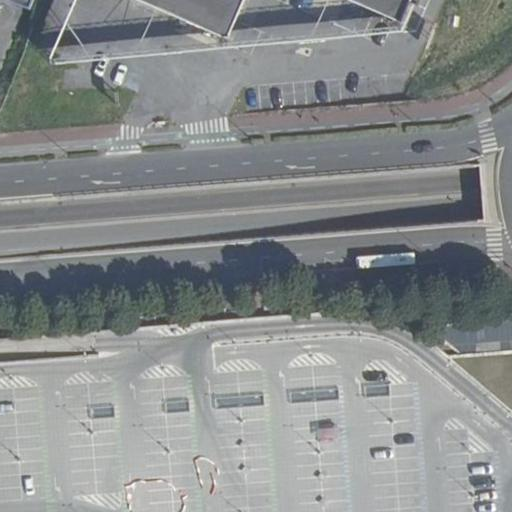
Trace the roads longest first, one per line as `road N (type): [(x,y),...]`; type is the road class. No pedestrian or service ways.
road 1 (primary): [(511,129),(437,145),(0,185)]
road 2 (primary): [(511,177),(0,218)]
road 3 (primary): [(0,239),(511,202)]
road 4 (primary): [(0,276),(511,243)]
